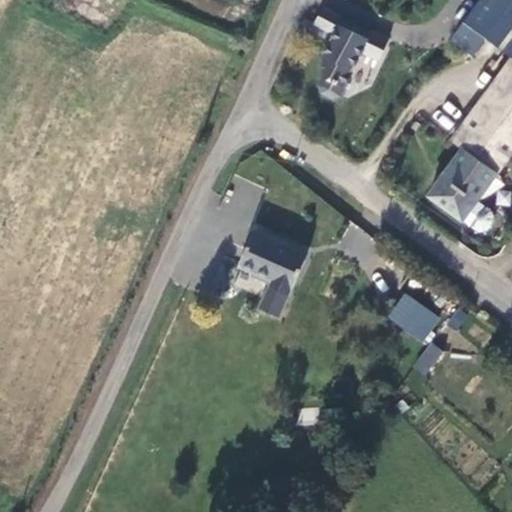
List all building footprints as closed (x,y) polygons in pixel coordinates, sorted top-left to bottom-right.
[(485,40),(511,3),(511,0),(482,0),(463,25),(485,40)] [(345,89),(348,90),(358,73),(353,71),(362,56),(372,37),(336,19),(327,36),(334,39),(323,61),(323,82),(319,90),(322,98),(333,103),(340,100),(345,89)] [(473,58),(485,40),(463,25),(451,42),(473,58)] [(372,37),(362,56),(378,65),(388,45),(372,37)] [(460,151),(428,197),(463,222),(511,153),(511,61),(451,145),(460,151)] [(309,258),(257,235),(242,270),(273,284),(272,291),(292,300),(309,258)] [(422,343),(440,318),(403,292),(386,317),(422,343)] [(430,376),(441,348),(425,342),(414,370),(430,376)]
